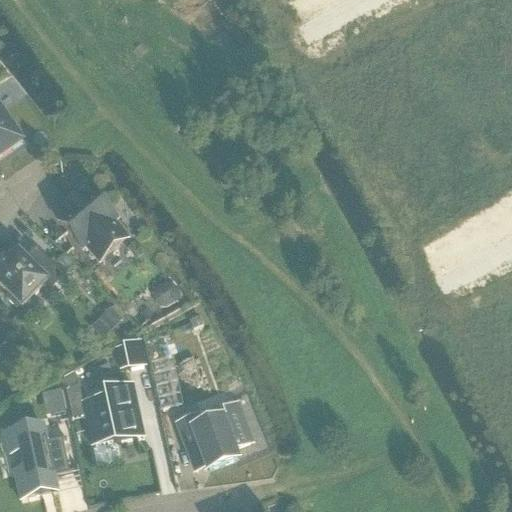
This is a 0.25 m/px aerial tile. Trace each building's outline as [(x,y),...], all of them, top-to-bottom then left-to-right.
[(469,0),(452,0),(444,5),(464,39),(485,28),(469,0)] [(496,0),(469,0),(485,28),(506,16),(496,0)] [(444,5),(426,15),(445,50),(464,39),(444,5)] [(426,15),(407,25),(426,60),(445,50),(426,15)] [(407,25),(388,36),(407,71),(426,60),(407,25)] [(388,36),(367,47),(386,82),(407,71),(388,36)] [(367,47),(348,58),(367,93),(386,82),(367,47)] [(348,58),(327,69),(346,104),(367,93),(348,58)] [(505,65),(498,69),(504,81),(511,77),(505,65)] [(473,83),(465,87),(472,99),(479,95),(473,83)] [(465,87),(458,91),(464,103),(472,99),(465,87)] [(483,102),(476,106),(482,118),(490,114),(483,102)] [(435,104),(427,108),(434,120),(441,116),(435,104)] [(476,106),(468,110),(475,122),(482,118),(476,106)] [(427,108),(420,112),(426,124),(434,120),(427,108)] [(0,160),(22,145),(1,115),(0,116),(0,160)] [(445,123),(438,127),(444,139),(452,135),(445,123)] [(395,126),(387,130),(394,142),(401,138),(395,126)] [(438,127),(430,131),(437,143),(444,139),(438,127)] [(387,130),(380,134),(386,146),(394,142),(387,130)] [(405,145),(398,149),(404,161),(412,157),(405,145)] [(398,149),(390,153),(397,165),(404,161),(398,149)] [(511,150),(503,155),(511,172),(511,150)] [(511,172),(503,155),(484,166),(503,201),(511,195),(511,172)] [(484,166),(465,176),(484,211),(503,201),(484,166)] [(465,176),(446,187),(465,222),(484,211),(465,176)] [(446,187),(425,198),(444,233),(465,222),(446,187)] [(118,223),(94,195),(81,207),(77,202),(67,211),(71,215),(68,217),(69,218),(62,224),(61,223),(60,224),(83,252),(86,249),(100,265),(120,248),(106,232),(118,223)] [(425,198),(404,210),(423,245),(444,233),(425,198)] [(7,300),(17,310),(19,307),(22,310),(43,289),(48,295),(65,279),(36,250),(25,262),(19,256),(10,266),(6,262),(3,265),(0,262),(0,287),(10,297),(7,300)] [(65,258),(59,264),(68,272),(74,266),(65,258)] [(511,312),(505,300),(486,311),(505,346),(511,342),(511,312)] [(111,310),(101,320),(113,332),(123,322),(111,310)] [(486,311),(465,322),(484,357),(505,346),(486,311)] [(199,320),(191,323),(195,333),(203,329),(199,320)] [(127,350),(117,352),(122,372),(131,370),(131,372),(148,368),(142,344),(126,348),(127,350)] [(88,370),(86,375),(89,380),(94,382),(100,379),(101,375),(109,371),(106,363),(97,368),(94,367),(88,370)] [(36,364),(27,374),(37,383),(46,372),(36,364)] [(75,375),(64,381),(70,391),(80,386),(75,375)] [(86,419),(93,449),(116,444),(117,446),(137,442),(133,421),(140,420),(133,388),(106,394),(107,401),(92,404),(95,417),(86,419)] [(64,393),(48,396),(53,418),(68,414),(64,393)] [(191,457),(202,453),(210,473),(238,463),(234,452),(250,446),(239,416),(207,428),(203,418),(179,427),(191,457)] [(50,457),(46,458),(40,433),(7,440),(21,503),(54,496),(50,476),(54,475),(50,457)]
